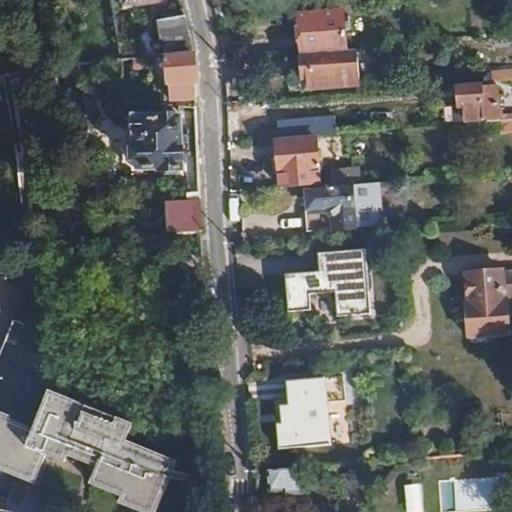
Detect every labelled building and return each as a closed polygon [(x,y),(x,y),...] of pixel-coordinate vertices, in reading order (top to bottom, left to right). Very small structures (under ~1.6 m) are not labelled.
[(300,17),(304,55),(337,52),(347,51),(345,14),(300,17)] [(168,39),(192,37),(186,15),(158,18),(161,39),(168,39)] [(169,56),(194,55),(193,41),(192,37),(168,39),(169,56)] [(347,51),(327,53),(327,54),(305,56),(308,90),(362,85),(359,50),(347,51)] [(169,56),(167,57),(169,81),(196,80),(194,55),(169,56)] [(495,123),(503,123),(501,86),(482,88),(482,86),(460,88),(461,106),(467,106),(469,123),(491,121),(492,124),(495,123)] [(128,150),(129,161),(131,164),(135,164),(136,169),(156,168),(156,172),(180,170),(179,119),(136,119),(135,147),(132,147),(128,150)] [(280,124),(281,141),(312,138),(312,121),(280,124)] [(511,135),(511,121),(503,123),(495,123),(496,136),(511,135)] [(278,144),(281,190),(321,187),(317,140),(278,144)] [(355,228),(353,187),(311,191),(313,214),(309,214),(309,230),(355,228)] [(170,203),(171,235),(204,232),(203,217),(202,199),(170,203)] [(365,249),(317,253),(319,271),(284,273),(286,312),(310,310),(308,292),(334,290),(336,316),(369,314),(365,249)] [(470,303),(466,303),(468,342),(508,341),(507,302),(511,301),(511,273),(469,276),(470,303)] [(40,332),(13,321),(0,353),(0,468),(33,481),(46,452),(64,458),(67,453),(95,465),(89,479),(116,490),(115,494),(151,510),(165,476),(171,455),(124,435),(129,418),(49,387),(33,427),(8,416),(40,332)] [(328,379),(289,381),(291,394),(292,407),(284,408),(287,425),(281,425),(283,451),(335,446),(328,379)] [(311,467),(275,470),(276,490),(291,490),(291,494),(313,492),(311,467)] [(406,511),(417,511),(423,511),(422,482),(406,482),(406,511)] [(292,511),(292,503),(262,507),(262,511),(292,511)]
